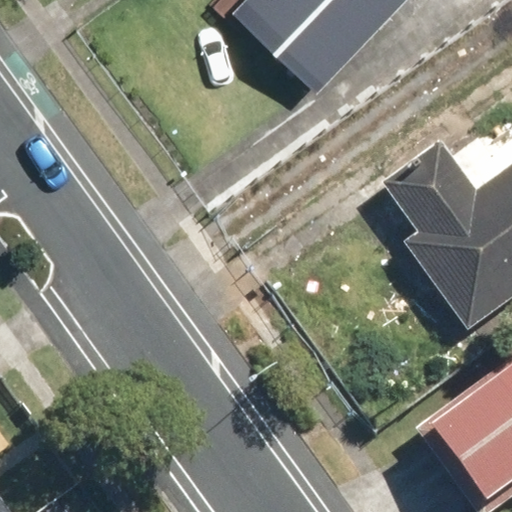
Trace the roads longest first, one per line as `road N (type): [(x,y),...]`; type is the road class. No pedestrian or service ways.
road 1 (unknown): [(113,304),(511,12)]
road 2 (tertiary): [(0,147),(265,511)]
